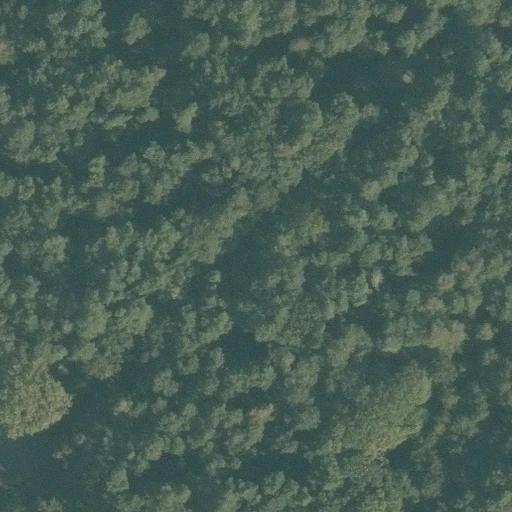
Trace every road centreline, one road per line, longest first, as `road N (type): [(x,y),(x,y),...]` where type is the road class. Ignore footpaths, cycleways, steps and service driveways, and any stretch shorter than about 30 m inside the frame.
road 1 (track): [(496,0),(42,431)]
road 2 (track): [(0,401),(83,511)]
